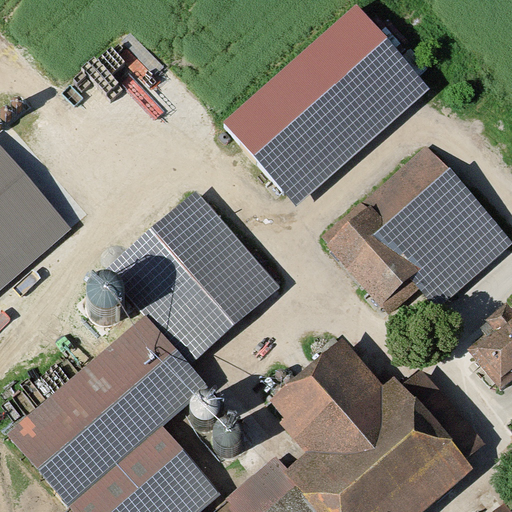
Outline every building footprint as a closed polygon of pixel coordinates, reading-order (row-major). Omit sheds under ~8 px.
[(364,12),(232,126),(300,205),(432,91),(364,12)] [(136,101),(143,94),(110,61),(104,68),(136,101)] [(0,288),(66,232),(0,155),(0,288)] [(511,243),(433,156),(330,248),(410,336),(511,243)] [(204,199),(115,273),(195,367),(283,293),(204,199)] [(187,373),(143,322),(9,437),(73,509),(164,427),(187,410),(187,373)] [(511,322),(474,358),(508,395),(511,390),(511,322)] [(348,336),(270,409),(312,453),(289,474),(324,511),(428,511),(471,473),(463,465),(482,447),(402,362),(386,377),(348,336)] [(164,427),(73,509),(74,511),(209,511),(227,497),(164,427)] [(324,511),(289,474),(276,460),(224,508),(228,511),(324,511)]
